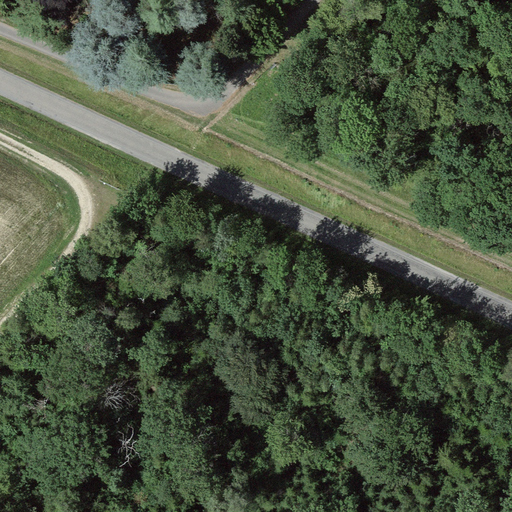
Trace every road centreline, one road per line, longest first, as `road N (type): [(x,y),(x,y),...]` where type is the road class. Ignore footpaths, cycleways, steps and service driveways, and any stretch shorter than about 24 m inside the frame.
road 1 (unclassified): [(0,81),(511,314)]
road 2 (track): [(0,28),(182,104),(207,104),(319,0)]
road 3 (track): [(0,140),(78,181),(92,206),(83,245),(0,339)]
